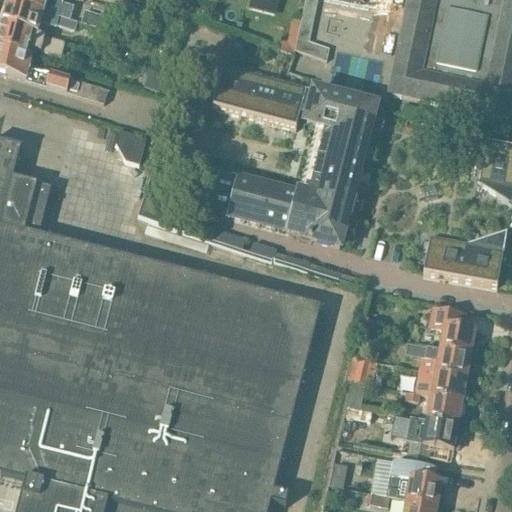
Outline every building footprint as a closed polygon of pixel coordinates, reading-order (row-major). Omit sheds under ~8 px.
[(8,0),(8,4),(59,19),(71,22),(74,9),(63,6),(64,0),(8,0)] [(310,45),(319,2),(319,0),(306,0),(299,41),(310,45)] [(511,0),(408,0),(388,98),(418,105),(508,123),(511,105),(511,0)] [(59,19),(8,4),(5,14),(2,15),(0,22),(0,23),(2,27),(2,28),(38,38),(43,21),(47,22),(46,25),(75,33),(77,24),(71,22),(59,19)] [(110,34),(116,11),(96,5),(93,15),(86,13),(82,26),(110,34)] [(2,28),(0,35),(0,52),(33,62),(33,60),(27,59),(29,52),(61,61),(65,45),(38,38),(2,28)] [(330,51),(310,45),(299,41),(296,53),(298,54),(328,64),(330,51)] [(0,52),(0,78),(8,81),(98,107),(102,91),(50,78),(50,79),(30,74),(33,62),(0,52)] [(151,70),(146,87),(167,93),(172,76),(151,70)] [(212,113),(240,120),(250,78),(223,71),(212,113)] [(267,127),(278,85),(250,78),(240,120),(263,126),(267,127)] [(306,93),(278,85),(267,127),(296,134),(300,118),(301,112),(306,94),(306,93)] [(306,94),(301,112),(300,118),(307,120),(305,127),(325,132),(322,143),(310,192),(301,185),(296,188),(299,196),(298,197),(285,194),(285,191),(284,191),(283,191),(283,193),(269,190),(270,187),(269,187),(268,187),(268,189),(254,186),(255,184),(253,183),(252,185),(239,182),(238,183),(219,178),(211,213),(229,218),(229,220),(243,223),(242,225),(244,226),(244,224),(258,227),(258,229),(259,230),(260,227),(273,231),(273,233),(275,233),(275,231),(289,235),(288,236),(298,238),(297,241),(339,252),(376,110),(313,94),(313,96),(306,94)] [(121,132),(118,143),(133,164),(143,167),(151,141),(121,132)] [(0,479),(24,486),(17,511),(269,511),(271,507),(285,511),(287,504),(288,499),(274,496),(321,311),(27,236),(39,187),(15,181),(22,152),(0,146),(0,479)] [(511,210),(511,206),(511,153),(485,148),(478,186),(511,210)] [(153,150),(150,163),(157,165),(161,151),(153,150)] [(148,188),(146,196),(156,199),(159,200),(162,193),(148,188)] [(154,207),(156,199),(146,196),(144,204),(154,207)] [(144,204),(138,224),(152,214),(154,207),(144,204)] [(152,214),(138,224),(157,230),(161,216),(152,214)] [(161,216),(157,230),(164,232),(168,219),(161,216)] [(171,234),(175,221),(168,219),(164,232),(171,234)] [(207,231),(200,229),(195,242),(202,245),(207,231)] [(207,231),(202,245),(210,247),(215,234),(207,231)] [(231,239),(223,237),(219,250),(226,252),(231,239)] [(460,285),(497,292),(506,237),(467,247),(467,248),(460,285)] [(234,255),(238,242),(233,240),(231,239),(226,252),(234,255)] [(467,248),(430,241),(423,278),(460,285),(467,248)] [(241,257),(245,244),(238,242),(234,255),(241,257)] [(254,247),(250,260),(257,262),(261,249),(254,247)] [(261,249),(257,262),(265,265),(269,251),(267,251),(261,249)] [(269,251),(265,265),(271,267),(276,254),(269,251)] [(298,264),(287,261),(283,271),(294,274),(298,264)] [(298,264),(294,274),(306,278),(309,268),(300,265),(298,264)] [(317,271),(314,280),(326,284),(329,274),(317,271)] [(329,274),(326,284),(337,288),(340,278),(329,274)] [(475,334),(458,331),(460,319),(440,315),(437,328),(444,329),(439,353),(471,359),(475,334)] [(362,323),(359,336),(371,338),(374,325),(362,323)] [(369,351),(371,338),(359,336),(357,349),(369,351)] [(420,362),(424,363),(426,351),(408,347),(406,359),(420,362)] [(467,383),(471,359),(439,353),(426,351),(424,363),(420,362),(418,374),(435,377),(467,383)] [(357,366),(351,387),(371,392),(376,371),(357,366)] [(414,398),(430,401),(462,406),(467,383),(435,377),(418,374),(414,398)] [(417,407),(419,399),(407,397),(406,404),(417,407)] [(462,406),(430,401),(426,424),(458,430),(462,406)] [(456,443),(458,430),(426,424),(410,421),(406,444),(410,445),(408,458),(428,461),(430,450),(453,454),(454,452),(458,452),(459,443),(456,443)] [(386,501),(405,504),(437,510),(441,486),(435,485),(438,473),(426,471),(427,466),(407,462),(406,467),(392,465),(386,501)] [(330,490),(343,492),(347,470),(334,468),(330,490)] [(374,499),(372,508),(390,511),(392,503),(374,499)]
